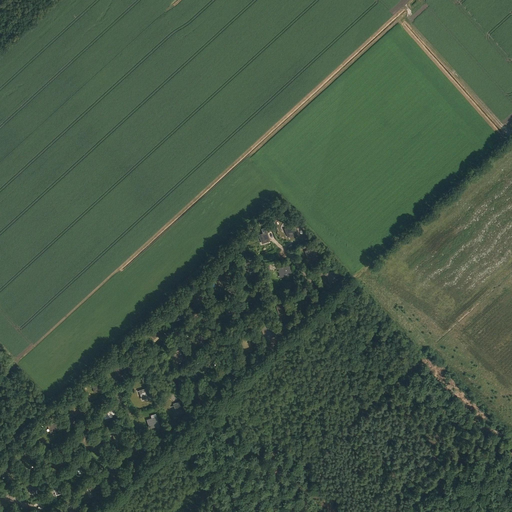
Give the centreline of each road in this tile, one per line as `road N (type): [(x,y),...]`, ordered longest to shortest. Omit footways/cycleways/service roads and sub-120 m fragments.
road 1 (track): [(511,437),(297,322)]
road 2 (track): [(339,285),(354,280),(511,133)]
road 3 (track): [(399,511),(456,466),(511,447)]
